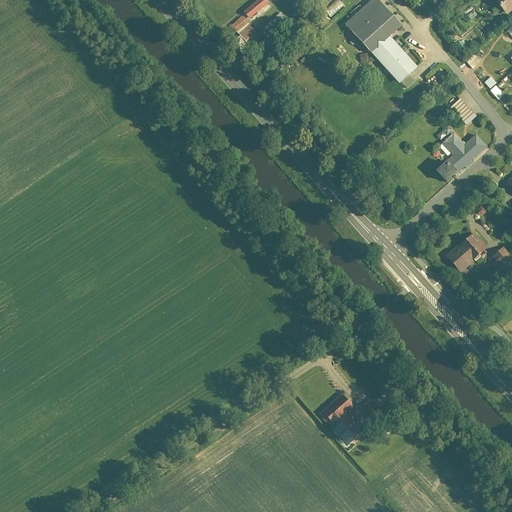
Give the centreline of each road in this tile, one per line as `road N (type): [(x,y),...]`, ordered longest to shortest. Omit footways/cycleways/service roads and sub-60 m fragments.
road 1 (unclassified): [(87,511),(368,324)]
road 2 (tertiary): [(379,248),(156,0)]
road 3 (tertiary): [(511,397),(379,248)]
road 4 (residential): [(379,248),(511,126)]
